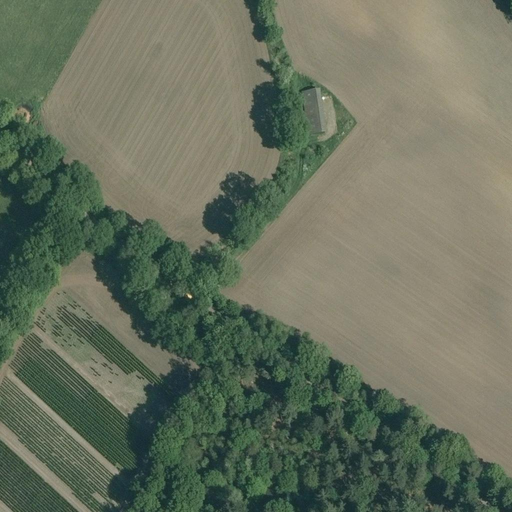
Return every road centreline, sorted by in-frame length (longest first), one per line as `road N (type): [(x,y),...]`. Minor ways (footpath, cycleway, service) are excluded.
road 1 (unclassified): [(500,511),(73,204),(0,130)]
road 2 (track): [(110,511),(186,381)]
